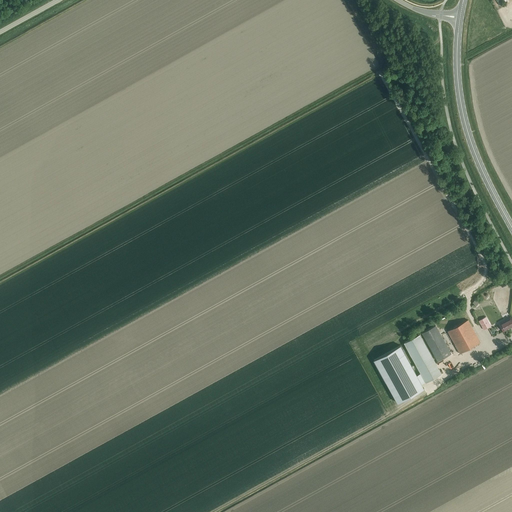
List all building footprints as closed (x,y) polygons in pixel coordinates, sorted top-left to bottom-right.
[(487,317),(484,318),(479,321),(484,330),(491,325),(487,317)] [(503,331),(511,326),(511,317),(499,324),(503,331)] [(460,353),(480,342),(468,320),(448,331),(460,353)] [(451,353),(435,325),(422,332),(437,361),(451,353)] [(404,342),(426,382),(441,374),(419,334),(404,342)] [(424,388),(400,345),(374,360),(398,403),(424,388)]
